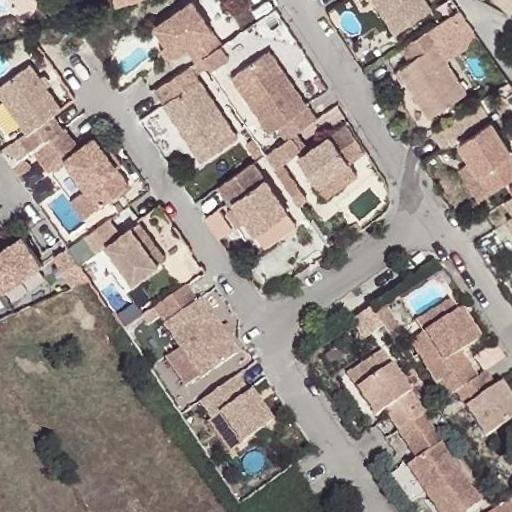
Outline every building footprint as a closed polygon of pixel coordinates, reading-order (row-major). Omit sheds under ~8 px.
[(371,0),(394,36),(429,14),(420,0),(371,0)] [(511,0),(493,0),(508,14),(511,10),(511,0)] [(219,48),(221,47),(192,4),(154,29),(167,48),(174,58),(186,49),(196,64),(201,60),(219,48)] [(458,13),(432,30),(440,43),(433,47),(442,62),(477,40),(458,13)] [(397,70),(428,119),(464,96),(442,62),(433,47),(440,43),(432,30),(401,49),(410,62),(397,70)] [(168,62),(174,58),(167,48),(160,52),(168,62)] [(219,48),(201,60),(208,72),(227,59),(219,48)] [(268,51),(231,77),(269,132),(277,127),(286,141),(290,138),(316,120),(268,51)] [(19,140),(29,155),(38,149),(62,132),(52,118),(60,112),(28,68),(0,87),(0,99),(26,135),(19,140)] [(183,72),(154,91),(163,105),(191,148),(201,162),(236,140),(188,68),(183,72)] [(478,105),(432,134),(442,151),(488,121),(478,105)] [(511,180),(511,159),(490,125),(458,146),(469,164),(489,195),(511,180)] [(330,138),(348,165),(364,154),(345,127),(330,138)] [(62,132),(38,149),(53,170),(64,161),(78,151),(63,131),(62,132)] [(98,136),(93,141),(115,171),(120,167),(98,136)] [(286,141),(265,156),(274,170),(282,165),(300,152),(290,138),(286,141)] [(298,160),(316,187),(348,165),(330,138),(298,160)] [(257,161),(265,156),(254,139),(245,145),(257,161)] [(12,168),(29,155),(19,140),(1,153),(12,168)] [(78,151),(64,161),(87,192),(99,209),(128,188),(115,171),(93,141),(78,151)] [(469,164),(454,173),(474,205),(489,195),(469,164)] [(252,165),(218,189),(229,205),(232,204),(235,209),(226,215),(236,229),(245,223),(254,237),(263,251),(295,228),(286,215),(252,165)] [(282,165),(274,170),(291,195),(299,190),(282,165)] [(348,165),(316,187),(325,200),(357,177),(348,165)] [(86,219),(99,209),(87,192),(73,202),(86,219)] [(108,221),(84,239),(95,254),(104,248),(131,285),(157,267),(130,230),(119,237),(108,221)] [(138,223),(130,230),(157,267),(165,261),(138,223)] [(22,233),(0,248),(0,289),(41,261),(22,233)] [(95,254),(84,239),(68,251),(78,266),(95,254)] [(68,251),(52,261),(70,288),(87,282),(78,266),(68,251)] [(184,288),(152,312),(181,351),(167,361),(187,388),(201,378),(202,380),(238,354),(227,339),(220,329),(199,300),(195,303),(184,288)] [(370,308),(358,317),(366,331),(373,327),(381,341),(388,337),(370,308)] [(459,310),(453,313),(474,343),(479,340),(459,310)] [(453,313),(421,335),(442,365),(458,354),(474,343),(453,313)] [(226,325),(220,329),(227,339),(233,335),(226,325)] [(345,377),(354,390),(390,366),(380,353),(345,377)] [(458,354),(442,365),(450,376),(466,365),(458,354)] [(474,359),(466,365),(475,379),(484,373),(474,359)] [(450,376),(437,385),(447,399),(454,394),(475,379),(466,365),(450,376)] [(390,366),(354,390),(373,419),(383,412),(396,433),(422,415),(390,366)] [(475,379),(454,394),(484,439),(511,419),(511,403),(499,384),(493,388),(484,373),(475,379)] [(234,379),(199,404),(211,422),(219,415),(240,445),(271,423),(249,393),(247,394),(235,378),(234,379)] [(422,415),(396,433),(407,449),(433,432),(422,415)] [(439,444),(433,432),(407,449),(415,461),(439,444)] [(415,461),(406,466),(437,511),(467,511),(480,503),(439,444),(415,461)] [(511,511),(511,502),(510,500),(492,511),(511,511)]
